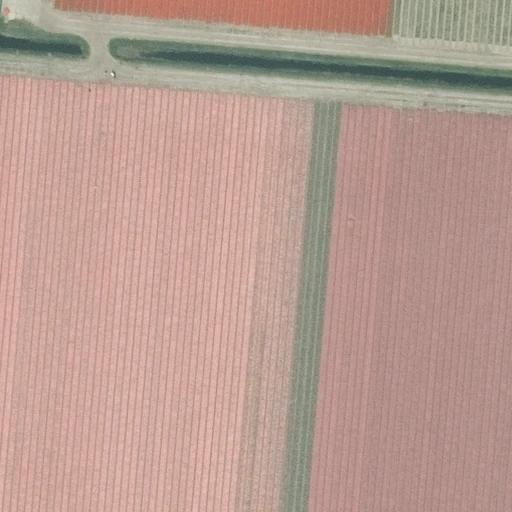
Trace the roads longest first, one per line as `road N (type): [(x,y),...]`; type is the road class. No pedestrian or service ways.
road 1 (track): [(27,0),(48,26),(69,29),(511,64)]
road 2 (track): [(100,31),(97,69),(511,103)]
